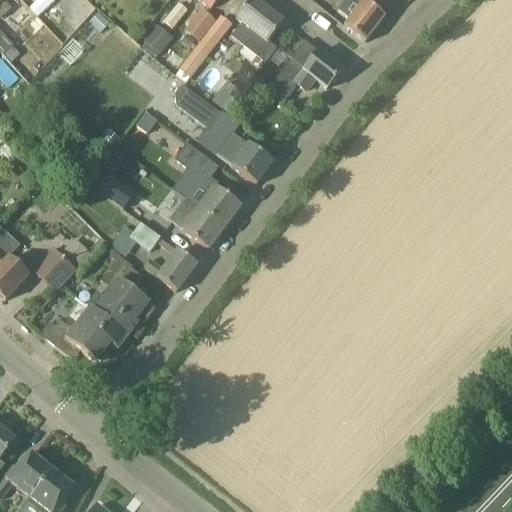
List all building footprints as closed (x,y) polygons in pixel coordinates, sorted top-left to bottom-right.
[(5,0),(0,0),(0,19),(0,20),(10,12),(2,3),(5,0)] [(194,0),(200,5),(201,3),(211,10),(218,1),(215,0),(194,0)] [(385,21),(364,5),(368,0),(350,0),(338,15),(349,24),(344,30),(365,46),(385,21)] [(268,46),(283,27),(251,2),(236,22),(241,26),(231,38),(266,66),(277,53),(268,46)] [(200,13),(184,34),(199,46),(215,25),(200,13)] [(98,15),(89,25),(100,35),(109,26),(98,15)] [(230,27),(220,19),(194,52),(204,59),(230,27)] [(159,57),(172,40),(157,28),(144,44),(145,45),(159,56),(159,57)] [(12,48),(0,35),(0,54),(2,57),(12,48)] [(314,83),(327,93),(342,73),(318,55),(303,44),(268,90),(285,102),(297,88),(305,94),(314,83)] [(19,56),(12,48),(2,57),(10,65),(19,56)] [(0,76),(9,87),(19,79),(0,57),(0,76)] [(189,80),(179,73),(175,78),(185,85),(189,80)] [(227,85),(212,104),(225,115),(240,95),(227,85)] [(219,116),(201,102),(186,121),(205,136),(219,116)] [(133,148),(145,129),(134,123),(122,141),(133,148)] [(215,157),(256,188),(272,166),(232,135),(215,157)] [(204,163),(189,151),(179,165),(194,176),(204,163)] [(123,211),(133,196),(108,177),(97,191),(123,211)] [(214,190),(213,191),(200,181),(193,190),(206,200),(198,211),(224,231),(240,209),(214,190)] [(176,213),(169,223),(182,234),(207,253),(224,231),(198,211),(184,201),(176,213)] [(130,239),(149,254),(158,242),(140,226),(130,239)] [(8,260),(19,248),(6,236),(0,243),(0,299),(5,304),(28,279),(8,260)] [(74,241),(60,256),(76,271),(91,256),(74,241)] [(74,273),(51,252),(31,274),(54,295),(74,273)] [(196,268),(177,253),(162,272),(150,263),(144,271),(176,295),(196,268)] [(148,306),(129,291),(128,290),(138,277),(130,271),(131,269),(118,259),(100,283),(110,291),(103,299),(96,294),(88,305),(127,339),(137,326),(134,324),(148,306)] [(127,339),(88,305),(86,308),(89,311),(72,333),(59,322),(54,329),(47,339),(44,342),(67,360),(75,350),(95,366),(109,347),(117,353),(127,339)] [(47,339),(54,329),(48,324),(41,334),(47,339)] [(0,460),(13,444),(0,433),(0,475),(5,469),(0,465),(0,460)] [(30,501),(51,473),(30,457),(17,474),(13,470),(4,481),(4,482),(0,487),(0,502),(12,487),(30,501)] [(61,507),(73,491),(51,473),(30,501),(21,511),(61,511),(64,509),(61,507)]
